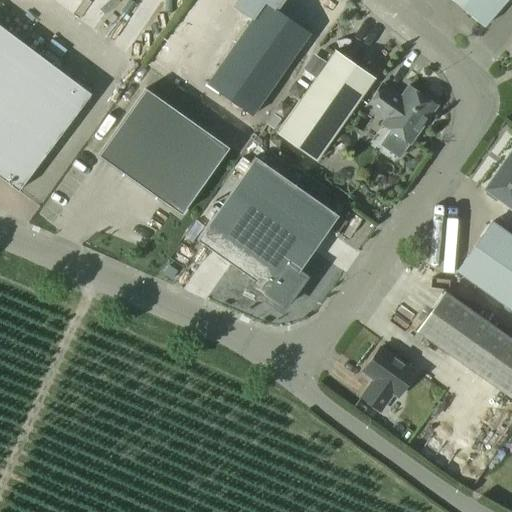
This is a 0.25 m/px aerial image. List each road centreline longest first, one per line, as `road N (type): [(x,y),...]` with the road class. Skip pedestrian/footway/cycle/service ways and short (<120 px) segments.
road 1 (residential): [(296,377),(466,136),(470,91),(450,59),(379,0)]
road 2 (residential): [(296,377),(240,339),(0,237)]
road 3 (residential): [(474,511),(296,377)]
